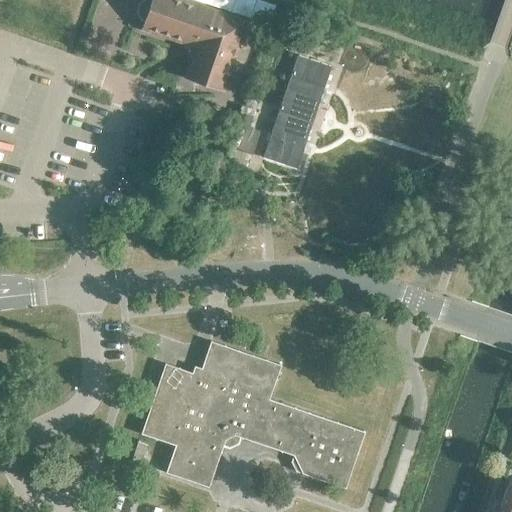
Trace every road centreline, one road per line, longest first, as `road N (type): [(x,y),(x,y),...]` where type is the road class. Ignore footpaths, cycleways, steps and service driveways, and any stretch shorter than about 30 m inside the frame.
road 1 (unclassified): [(511,334),(327,274),(89,291)]
road 2 (unclassified): [(0,462),(84,419),(94,401),(89,291)]
